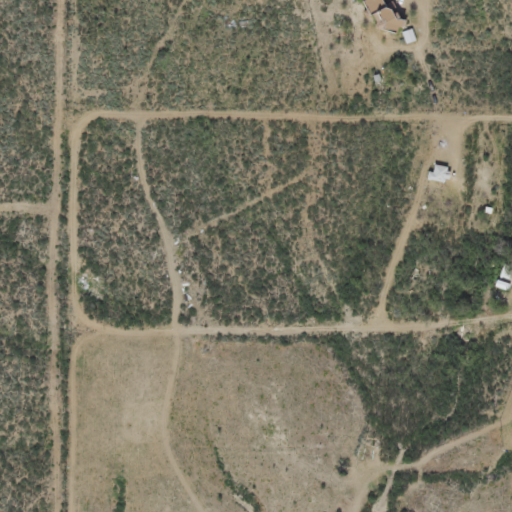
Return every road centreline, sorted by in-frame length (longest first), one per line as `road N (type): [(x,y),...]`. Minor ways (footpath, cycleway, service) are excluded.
road 1 (track): [(212,511),(176,460),(169,416),(182,346),(180,288),(143,168),(140,130),(153,74),(198,0)]
road 2 (track): [(427,230),(442,151),(442,91),(403,0)]
